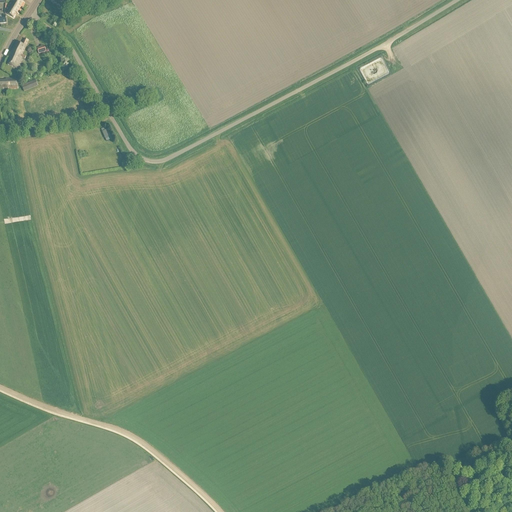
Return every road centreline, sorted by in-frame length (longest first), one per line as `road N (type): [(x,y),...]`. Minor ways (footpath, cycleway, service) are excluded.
road 1 (unclassified): [(457,0),(161,161),(130,150),(68,46),(29,14)]
road 2 (track): [(220,511),(131,436),(0,386)]
